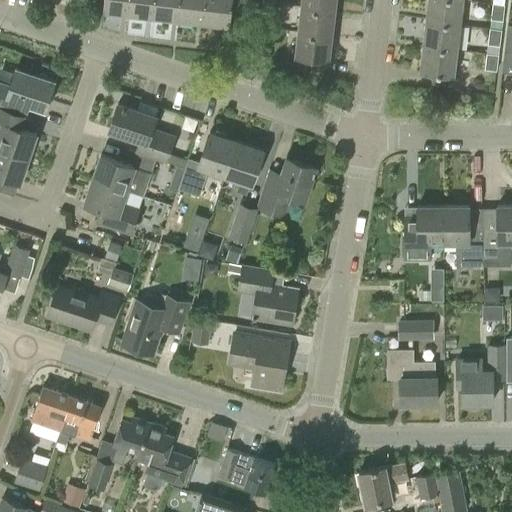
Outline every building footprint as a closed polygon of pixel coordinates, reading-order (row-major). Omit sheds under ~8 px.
[(124,15),(125,0),(103,0),(102,13),(124,15)] [(125,0),(124,15),(149,18),(151,0),(125,0)] [(176,0),(151,0),(149,18),(174,21),(176,0)] [(176,0),(174,21),(200,24),(202,0),(176,0)] [(202,0),(200,24),(228,28),(231,0),(202,0)] [(334,0),(301,0),(300,6),(334,10),(334,0)] [(428,0),(426,23),(458,27),(461,1),(455,0),(428,0)] [(491,19),(503,20),(504,4),(493,3),(491,19)] [(297,31),(331,35),(334,10),(300,6),(297,31)] [(262,10),(260,26),(272,27),(273,11),(262,10)] [(423,48),(455,52),(458,27),(426,23),(423,48)] [(511,24),(507,24),(501,72),(511,73),(511,24)] [(500,45),(501,29),(490,28),(488,44),(500,45)] [(327,60),(331,35),(297,31),(294,55),(327,60)] [(270,37),(259,35),(257,51),(269,53),(270,37)] [(453,75),(455,52),(423,48),(420,71),(453,75)] [(486,53),(485,69),(496,70),(498,54),(486,53)] [(52,81),(15,69),(10,84),(0,80),(0,105),(24,113),(24,114),(26,115),(30,105),(42,109),(52,81)] [(135,151),(167,161),(170,153),(176,134),(150,126),(153,115),(117,103),(108,130),(138,140),(135,151)] [(0,120),(1,121),(0,123),(0,148),(26,157),(34,133),(19,128),(24,114),(24,113),(0,105),(0,120)] [(199,195),(208,170),(223,175),(235,140),(208,131),(198,161),(188,158),(188,160),(185,167),(181,178),(178,188),(199,195)] [(235,140),(223,175),(239,181),(236,190),(246,194),(249,184),(262,149),(235,140)] [(0,190),(14,195),(18,182),(26,157),(0,148),(0,190)] [(99,154),(91,179),(125,190),(142,196),(154,159),(120,148),(116,160),(99,154)] [(167,161),(176,164),(185,167),(188,160),(170,153),(167,161)] [(269,168),(256,207),(258,208),(285,217),(291,196),(304,200),(315,167),(285,157),(281,171),(269,168)] [(173,175),(181,178),(185,167),(176,164),(173,175)] [(122,201),(125,190),(91,179),(83,204),(100,209),(95,223),(131,235),(141,207),(122,201)] [(258,208),(256,207),(239,202),(227,236),(246,242),(258,208)] [(511,265),(511,242),(511,241),(511,205),(497,205),(497,207),(482,207),(482,265),(511,265)] [(442,242),(441,206),(404,206),(405,259),(430,259),(431,242),(442,242)] [(441,206),(442,242),(456,242),(456,265),(482,265),(482,207),(469,207),(469,206),(441,206)] [(122,244),(110,240),(105,255),(117,259),(122,244)] [(6,268),(21,273),(29,250),(13,244),(6,268)] [(231,244),(226,259),(236,263),(241,248),(231,244)] [(186,254),(185,277),(202,278),(204,255),(186,254)] [(99,264),(111,268),(113,266),(107,283),(128,290),(133,273),(114,266),(115,262),(101,257),(99,264)] [(204,273),(211,274),(216,271),(217,264),(206,262),(204,273)] [(228,271),(241,273),(243,264),(229,262),(228,271)] [(241,273),(239,290),(257,293),(253,317),(287,323),(292,323),(298,288),(283,286),(286,269),(243,262),(243,264),(241,273)] [(47,315),(90,329),(94,319),(112,325),(121,297),(101,290),(99,298),(57,284),(47,315)] [(430,299),(442,299),(442,286),(430,286),(430,299)] [(502,286),(487,286),(488,302),(502,301),(502,286)] [(122,340),(153,350),(161,327),(179,333),(190,301),(166,293),(165,294),(160,293),(155,308),(135,301),(122,340)] [(505,317),(506,304),(485,303),(484,316),(505,317)] [(208,343),(212,320),(194,317),(190,340),(208,343)] [(433,319),(397,319),(398,339),(434,338),(433,319)] [(230,350),(228,363),(241,365),(255,367),(252,385),(268,387),(280,389),(283,372),(289,341),(275,339),(274,342),(262,340),(263,337),(233,332),(230,350)] [(463,402),(491,402),(491,379),(505,379),(505,343),(488,344),(488,367),(483,367),(482,356),(455,356),(455,387),(463,387),(463,402)] [(415,360),(415,349),(387,349),(387,378),(400,378),(400,403),(436,403),(436,360),(415,360)] [(43,385),(31,419),(60,429),(70,395),(43,385)] [(90,440),(101,405),(70,395),(60,429),(62,430),(66,417),(80,422),(75,435),(90,440)] [(122,464),(128,449),(138,452),(148,421),(131,416),(129,422),(120,419),(117,428),(107,425),(96,458),(87,484),(104,490),(113,463),(110,462),(111,460),(122,464)] [(148,421),(138,452),(139,452),(136,461),(147,464),(144,473),(146,474),(144,481),(148,482),(146,487),(155,490),(156,485),(161,487),(163,480),(187,486),(195,459),(191,458),(192,456),(167,449),(171,437),(163,434),(165,427),(148,421)] [(211,421),(206,436),(223,441),(228,426),(211,421)] [(227,447),(217,475),(236,481),(236,480),(245,482),(244,485),(265,493),(275,464),(227,447)] [(14,482),(40,490),(49,460),(37,456),(35,461),(22,457),(14,482)] [(365,504),(392,499),(389,484),(409,480),(406,462),(358,472),(365,504)] [(196,463),(190,487),(206,491),(212,467),(196,463)] [(434,472),(434,473),(439,500),(441,500),(442,511),(455,511),(467,510),(459,469),(435,474),(434,472)] [(412,506),(439,500),(434,473),(415,476),(419,495),(416,496),(415,496),(412,497),(412,495),(403,497),(405,511),(412,510),(412,506)] [(62,501),(80,507),(86,488),(68,482),(62,501)] [(242,511),(244,507),(202,493),(198,506),(207,509),(206,511),(242,511)] [(3,496),(0,503),(0,511),(84,511),(45,498),(40,511),(38,511),(27,507),(23,506),(3,496)]
